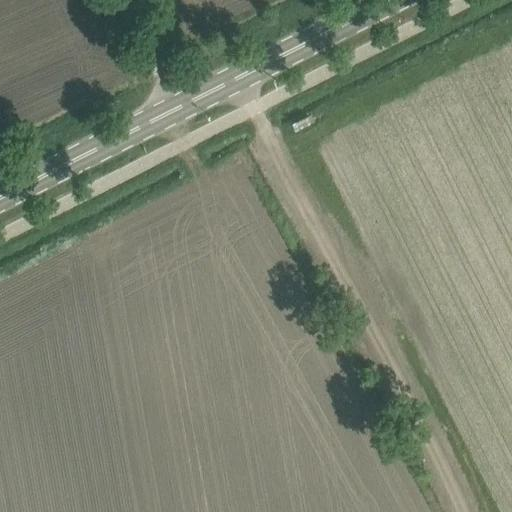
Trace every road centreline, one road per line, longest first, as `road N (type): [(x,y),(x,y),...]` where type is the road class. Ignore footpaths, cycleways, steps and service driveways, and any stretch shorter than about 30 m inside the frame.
road 1 (track): [(462,511),(236,78)]
road 2 (primary): [(0,197),(391,0)]
